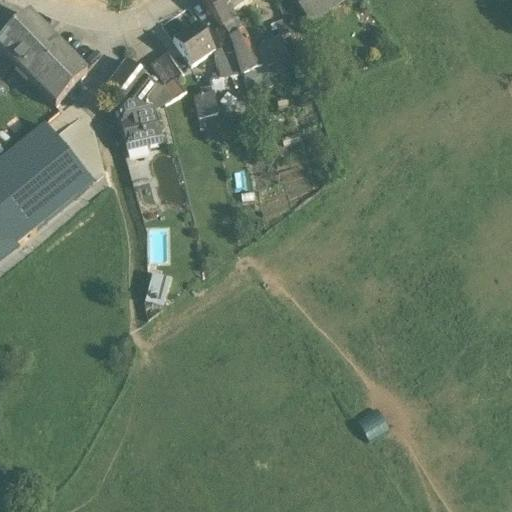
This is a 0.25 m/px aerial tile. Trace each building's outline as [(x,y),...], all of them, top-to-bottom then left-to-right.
[(230,17),(217,0),(203,0),(201,2),(222,33),(217,36),(223,45),(228,42),(230,44),(241,36),(230,17)] [(256,0),(255,0),(217,0),(230,17),(256,0)] [(297,11),(311,32),(349,5),(347,3),(345,0),(294,0),(301,8),(297,11)] [(86,78),(27,18),(0,44),(0,54),(55,111),(86,78)] [(274,27),(280,40),(289,37),(283,23),(274,27)] [(214,56),(196,29),(172,45),(191,72),(214,56)] [(241,36),(230,44),(231,47),(242,80),(246,93),(264,89),(259,74),(254,59),(251,54),(246,45),(241,36)] [(276,40),(251,54),(254,59),(259,74),(278,68),(280,72),(290,65),(276,40)] [(231,47),(214,57),(218,78),(219,83),(218,83),(218,84),(242,80),(231,47)] [(181,80),(167,58),(149,70),(164,91),(181,80)] [(127,66),(106,93),(124,107),(118,115),(120,124),(118,125),(125,158),(163,149),(153,116),(151,116),(149,108),(160,95),(148,85),(149,84),(127,66)] [(278,68),(259,74),(264,89),(266,95),(286,89),(280,72),(278,68)] [(335,72),(320,79),(327,94),(342,87),(335,72)] [(185,99),(174,85),(162,94),(170,107),(185,99)] [(212,94),(200,96),(201,102),(195,103),(199,126),(201,125),(202,129),(199,130),(199,135),(217,132),(215,124),(216,124),(212,94)] [(0,266),(89,190),(44,137),(0,174),(0,266)] [(167,311),(171,281),(150,279),(146,308),(167,311)] [(383,420),(361,430),(371,451),(393,441),(383,420)] [(43,477),(55,489),(75,468),(63,456),(43,477)]
